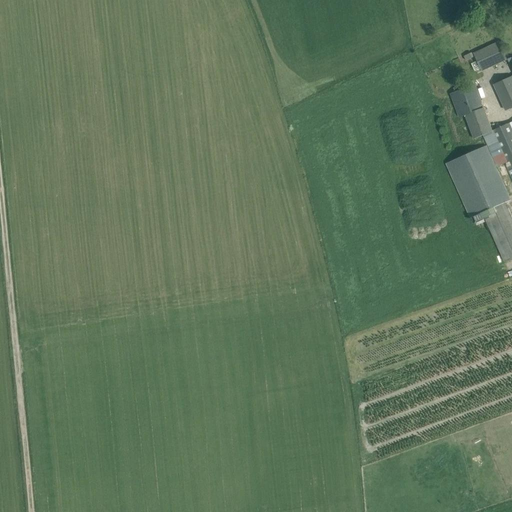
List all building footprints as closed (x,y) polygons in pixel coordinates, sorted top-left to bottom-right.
[(474,54),(482,71),(506,60),(498,42),(474,54)] [(511,76),(494,85),(506,110),(511,107),(511,76)] [(460,91),(451,94),(459,117),(465,115),(474,139),(484,135),(492,132),(492,131),(483,108),(475,85),(460,91)] [(492,132),(484,135),(496,162),(504,159),(511,177),(511,129),(509,123),(492,131),(492,132)] [(470,218),(483,212),(504,261),(511,257),(511,218),(505,202),(511,200),(486,145),(446,163),(470,218)]
